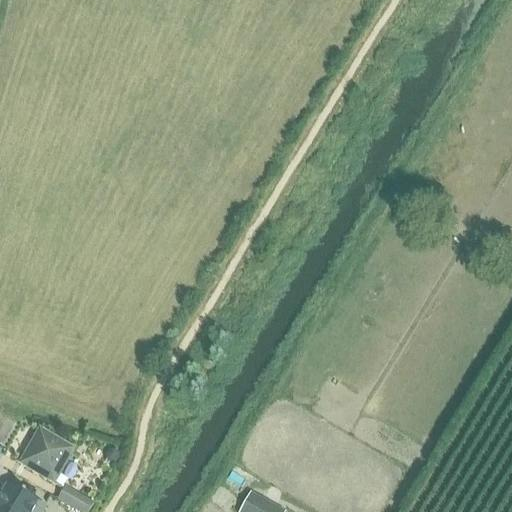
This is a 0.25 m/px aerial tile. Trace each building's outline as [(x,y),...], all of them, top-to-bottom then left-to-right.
[(74,451),(40,432),(21,466),(55,485),(74,451)] [(106,453),(105,459),(109,463),(114,463),(118,460),(118,454),(115,450),(110,450),(106,453)] [(42,511),(45,507),(9,486),(1,500),(0,500),(0,499),(0,511),(42,511)] [(67,487),(60,500),(82,511),(88,511),(94,503),(67,487)] [(282,511),(251,495),(241,511),(282,511)]
